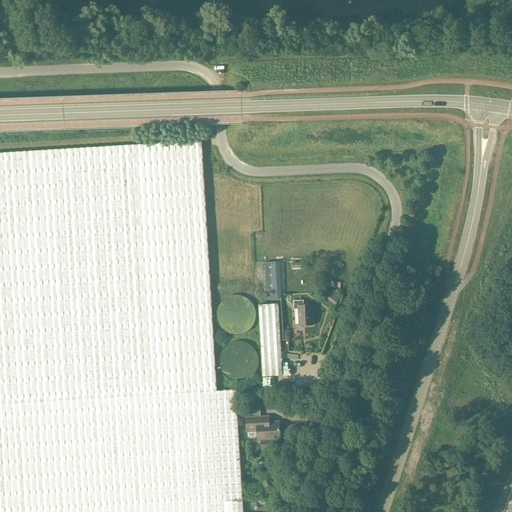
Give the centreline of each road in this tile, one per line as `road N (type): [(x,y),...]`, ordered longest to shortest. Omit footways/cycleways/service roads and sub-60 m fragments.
road 1 (unclassified): [(296,511),(395,224),(386,184),(362,169),(239,167),(222,146),(216,87),(191,67),(0,72)]
road 2 (tertiary): [(0,115),(490,104)]
road 3 (unclassified): [(382,511),(472,221),(490,104)]
